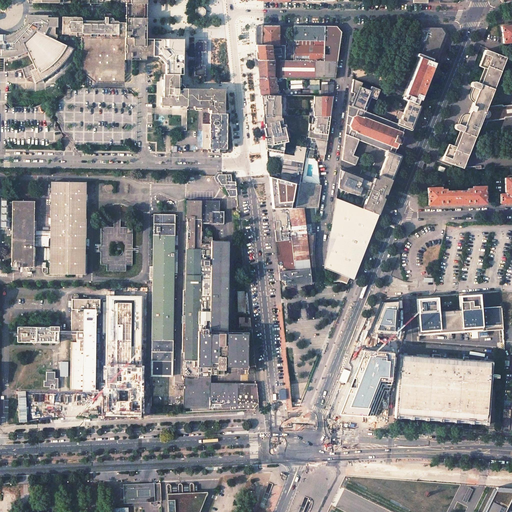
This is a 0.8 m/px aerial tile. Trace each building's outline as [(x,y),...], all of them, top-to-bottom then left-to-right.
[(118,0),(118,2),(122,2),(125,2),(125,4),(130,7),(130,11),(130,15),(127,17),(125,17),(125,60),(145,60),(145,57),(149,57),(153,57),(153,39),(150,39),(146,39),(146,34),(146,23),(146,18),(144,18),(141,15),(141,11),(141,7),(144,5),(146,5),(146,3),(146,0),(118,0)] [(199,7),(196,10),(196,14),(199,17),(203,17),(206,14),(206,10),(203,7),(199,7)] [(125,60),(125,17),(119,17),(112,17),(112,14),(104,13),(104,17),(99,17),(77,17),(65,17),(65,31),(69,32),(69,36),(76,36),(76,38),(79,38),(79,39),(82,39),(81,58),(80,58),(80,61),(81,62),(81,72),(86,72),(86,76),(91,76),(91,79),(94,79),(95,82),(125,83),(124,73),(126,73),(126,64),(125,63),(125,60)] [(5,40),(4,40),(3,59),(5,59),(5,72),(9,72),(13,72),(17,71),(22,69),(25,79),(32,76),(35,83),(43,80),(45,83),(48,81),(53,78),(59,73),(66,66),(63,63),(69,56),(63,50),(63,44),(56,40),(58,36),(57,36),(57,34),(55,33),(55,27),(57,27),(57,17),(47,17),(47,15),(38,15),(38,17),(32,17),(31,21),(29,25),(26,29),(21,33),(17,36),(11,39),(5,40)] [(511,24),(501,26),(503,43),(511,42),(511,24)] [(258,25),(256,29),(256,40),(256,45),(282,45),(282,36),(279,36),(278,25),(268,25),(258,25)] [(308,26),(294,26),(293,60),(324,61),(324,26),(308,26)] [(330,26),(324,26),(324,61),(337,61),(341,32),(336,26),(330,26)] [(441,28),(418,28),(414,39),(421,42),(417,52),(421,53),(403,99),(408,101),(417,104),(418,100),(420,100),(435,63),(433,62),(444,33),(443,32),(442,31),(441,29),(441,28)] [(156,39),(153,39),(153,57),(157,57),(165,66),(164,74),(178,74),(183,74),(183,64),(183,50),(183,39),(179,39),(171,39),(163,39),(156,39)] [(206,42),(195,42),(195,52),(196,52),(195,65),(195,75),(205,75),(205,65),(202,65),(202,52),(206,52),(206,47),(206,42)] [(285,45),(282,45),(256,45),(257,52),(257,60),(285,60),(285,45)] [(456,147),(448,144),(442,160),(453,165),(462,168),(474,137),(480,139),(487,121),(502,119),(503,119),(504,118),(504,117),(511,116),(511,104),(503,106),(502,105),(501,105),(488,107),(486,106),(505,58),(495,54),(485,50),(478,66),(486,69),(480,84),(474,82),(473,82),(472,82),(471,82),(471,83),(470,84),(470,85),(471,86),(472,87),(470,93),(470,96),(470,97),(470,99),(473,101),(468,114),(467,114),(465,114),(464,114),(463,115),(462,115),(461,116),(461,117),(458,124),(457,124),(456,124),(455,124),(455,125),(454,126),(454,127),(454,128),(455,129),(461,132),(456,147)] [(285,60),(257,60),(258,69),(259,78),(281,78),(312,78),(335,79),(337,61),(324,61),(293,60),(285,60)] [(178,74),(164,74),(163,74),(163,80),(161,80),(161,87),(163,87),(162,97),(160,97),(160,108),(168,108),(168,106),(171,107),(171,108),(179,108),(179,107),(187,107),(187,89),(182,88),(182,91),(178,91),(178,87),(180,87),(180,83),(180,78),(178,78),(178,74)] [(260,86),(261,95),(286,95),(300,96),(300,89),(283,90),(281,78),(259,78),(260,86)] [(352,79),(349,105),(359,109),(359,108),(360,109),(364,111),(370,97),(370,96),(375,98),(379,89),(371,86),(369,91),(360,87),(361,82),(352,79)] [(371,86),(361,82),(360,87),(369,91),(371,86)] [(197,89),(187,89),(187,107),(193,107),(193,108),(194,108),(194,111),(200,111),(200,109),(207,109),(207,113),(208,113),(210,113),(224,114),(225,97),(222,94),(222,91),(222,90),(222,89),(216,89),(197,89)] [(262,105),(263,116),(280,116),(287,116),(286,95),(261,95),(262,105)] [(321,96),(313,96),(312,116),(314,116),(330,117),(332,96),(321,96)] [(397,124),(404,128),(410,130),(412,130),(421,106),(417,104),(408,101),(401,120),(399,119),(397,124)] [(397,124),(364,111),(360,109),(359,108),(359,109),(349,105),(345,134),(358,140),(387,150),(394,153),(396,148),(398,143),(399,144),(402,138),(400,137),(402,132),(404,128),(397,124)] [(210,125),(203,124),(203,131),(201,150),(209,150),(210,151),(211,152),(212,153),(214,153),(215,153),(216,153),(217,152),(218,151),(219,150),(225,150),(227,147),(227,114),(224,114),(210,113),(210,125)] [(280,116),(263,116),(263,119),(267,152),(282,154),(283,142),(287,142),(285,134),(287,133),(285,124),(282,125),(282,118),(280,118),(280,116)] [(308,131),(307,138),(326,141),(330,117),(314,116),(313,124),(309,123),(308,131)] [(357,157),(352,155),(358,140),(345,134),(341,160),(354,165),(357,157)] [(294,156),(285,154),(282,174),(272,171),(272,172),(269,171),(269,177),(297,184),(300,185),(295,208),(304,208),(311,208),(317,208),(320,185),(299,182),(301,169),(303,158),(311,159),(313,158),(315,145),(318,145),(321,154),(324,154),(326,141),(307,138),(305,148),(296,146),(294,156)] [(401,157),(400,155),(394,153),(387,150),(385,156),(386,156),(379,175),(392,180),(401,157)] [(368,181),(340,170),(337,188),(339,189),(341,190),(344,191),(347,192),(351,193),(354,193),(356,193),(367,196),(362,208),(378,215),(392,180),(379,175),(362,168),(361,173),(374,178),(373,181),(372,185),(367,183),(368,181)] [(231,174),(220,174),(217,177),(221,184),(224,185),(229,195),(237,194),(236,181),(231,181),(231,174)] [(297,184),(269,177),(272,208),(293,208),(297,184)] [(505,194),(499,194),(499,203),(511,202),(511,177),(505,178),(505,194)] [(34,201),(12,201),(11,266),(33,267),(33,237),(37,237),(37,235),(51,235),(50,273),(84,273),(85,182),(51,182),(51,233),(34,233),(34,234),(33,234),(34,201)] [(427,188),(428,205),(485,203),(485,186),(472,186),(472,187),(472,189),(464,189),(464,191),(448,191),(448,189),(440,189),(440,188),(440,187),(427,188)] [(362,208),(336,198),(324,268),(338,273),(332,274),(334,282),(340,281),(346,283),(349,277),(353,279),(378,215),(362,208)] [(184,403),(192,408),(192,412),(259,409),(256,384),(210,384),(211,374),(223,374),(223,365),(243,366),(243,369),(247,369),(247,373),(253,373),(253,369),(255,369),(251,330),(225,330),(227,241),(212,241),(212,230),(211,229),(211,228),(200,227),(200,223),(223,224),(224,211),(218,211),(218,208),(217,201),(201,201),(201,200),(187,200),(184,403)] [(113,227),(101,227),(100,264),(107,264),(107,270),(124,271),(124,265),(131,265),(132,227),(120,227),(121,214),(113,214),(113,227)] [(151,361),(166,361),(166,363),(172,363),(174,215),(154,214),(151,361)] [(236,291),(237,312),(245,312),(245,291),(236,291)] [(142,294),(106,293),(105,366),(105,416),(140,415),(142,294)] [(78,295),(71,295),(71,331),(59,331),(59,326),(49,326),(49,327),(17,326),(17,342),(58,342),(59,333),(76,334),(76,341),(71,341),(70,389),(95,389),(95,367),(98,367),(98,359),(100,359),(100,342),(99,342),(98,334),(95,334),(96,314),(99,314),(99,299),(78,298),(78,295)] [(437,298),(417,299),(418,315),(417,315),(419,334),(420,334),(420,336),(501,330),(503,329),(501,306),(481,308),(480,308),(479,295),(459,296),(460,309),(438,311),(437,298)] [(315,317),(314,306),(310,306),(310,302),(304,302),(305,307),(300,308),(301,316),(306,316),(306,318),(315,317)] [(399,302),(384,302),(372,333),(396,334),(399,302)] [(249,317),(239,317),(239,328),(250,328),(249,317)] [(342,414),(388,417),(393,353),(366,351),(342,414)] [(432,357),(398,354),(395,417),(417,419),(417,424),(419,424),(419,419),(462,423),(462,427),(464,428),(464,423),(487,425),(492,361),(467,359),(467,356),(463,356),(462,359),(439,357),(439,354),(432,354),(432,357)] [(59,377),(67,377),(67,362),(59,362),(59,377)] [(54,372),(46,371),(46,380),(44,380),(43,381),(43,386),(50,386),(50,389),(52,389),(52,390),(53,390),(56,391),(57,389),(58,378),(55,378),(54,372)] [(178,491),(171,491),(170,483),(170,482),(169,481),(168,481),(167,482),(166,483),(167,511),(198,511),(206,493),(206,492),(207,490),(194,490),(194,482),(193,481),(192,481),(191,481),(190,481),(190,482),(189,482),(190,490),(185,490),(182,490),(182,483),(182,482),(181,481),(180,481),(179,481),(178,482),(178,483),(178,491)] [(121,493),(122,502),(151,501),(151,504),(156,504),(156,501),(161,501),(160,483),(146,484),(121,484),(121,493)] [(484,511),(508,511),(511,505),(511,487),(507,487),(495,486),(484,511)] [(473,490),(469,489),(462,502),(467,504),(473,490)]
